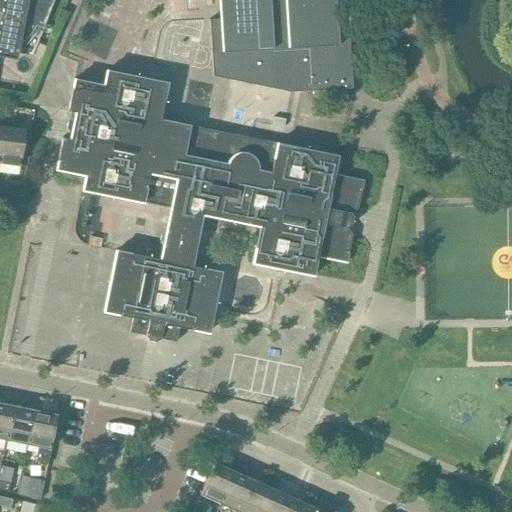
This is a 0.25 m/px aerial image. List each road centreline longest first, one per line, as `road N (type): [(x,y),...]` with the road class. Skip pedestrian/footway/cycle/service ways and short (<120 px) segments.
road 1 (residential): [(191,430),(368,505),(365,511)]
road 2 (residential): [(83,496),(95,410),(191,430)]
